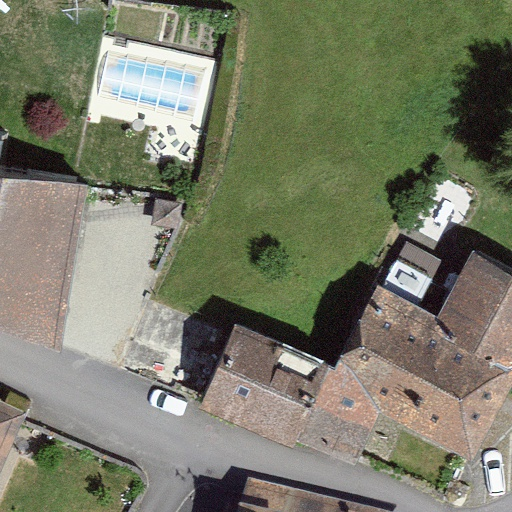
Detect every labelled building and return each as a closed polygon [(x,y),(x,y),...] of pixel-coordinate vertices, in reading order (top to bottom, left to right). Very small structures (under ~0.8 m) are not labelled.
[(0,318),(63,347),(90,178),(0,161),(0,133),(2,125),(0,124),(0,318)] [(185,202),(157,197),(153,223),(181,227),(185,202)] [(338,361),(236,317),(201,402),(296,440),(298,434),(360,460),(380,407),(473,455),(511,383),(511,263),(474,243),(440,310),(420,298),(439,258),(407,242),(385,281),(376,278),(338,361)] [(0,470),(28,407),(0,394),(0,470)] [(345,511),(244,487),(242,496),(231,494),(227,511),(345,511)]
